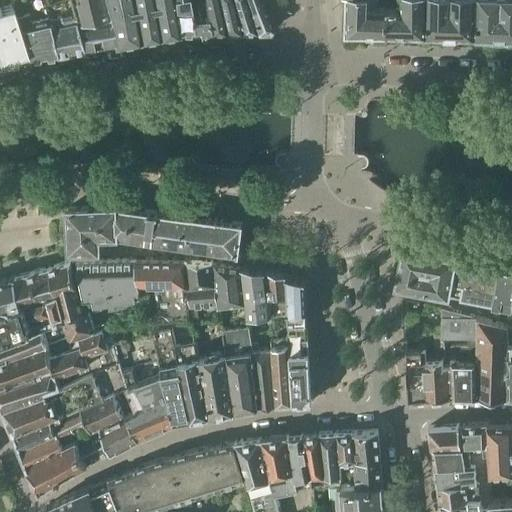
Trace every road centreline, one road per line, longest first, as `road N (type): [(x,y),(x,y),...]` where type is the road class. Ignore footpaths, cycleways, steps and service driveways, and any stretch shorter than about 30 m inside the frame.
road 1 (residential): [(30,499),(157,444),(230,426),(395,411)]
road 2 (unclassified): [(313,70),(144,61),(0,79)]
road 3 (residential): [(395,411),(343,214)]
road 4 (residential): [(313,70),(511,77)]
road 5 (residential): [(343,214),(511,245)]
road 6 (residential): [(343,214),(314,205),(313,70)]
